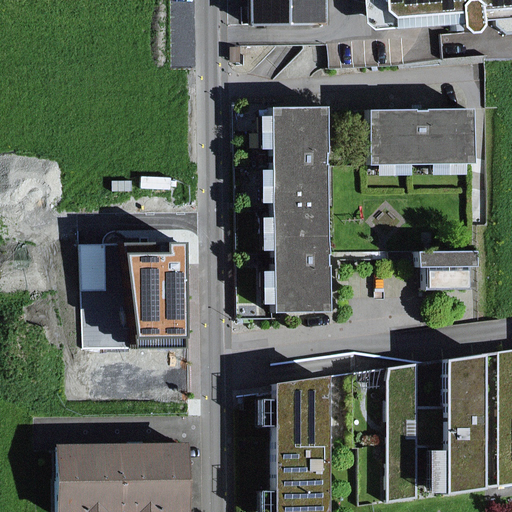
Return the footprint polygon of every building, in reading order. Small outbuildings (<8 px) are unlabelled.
[(324,0),(249,0),(250,25),(325,23),(324,0)] [(484,34),(484,19),(499,17),(501,35),(511,34),(511,0),(365,0),(368,29),(461,21),(461,35),(484,34)] [(269,189),(269,210),(328,209),(326,107),(269,108),(269,133),(257,133),(257,151),(269,151),(269,169),(259,169),(260,189),(269,189)] [(472,111),(368,111),(368,164),(393,164),(393,175),(408,175),(408,164),(430,164),(430,173),(448,173),(448,164),(472,164),(472,111)] [(329,313),(328,209),(269,210),(270,235),(260,235),(261,253),(269,252),(270,275),(261,275),(261,290),(270,290),(270,313),(329,313)] [(138,351),(187,349),(187,245),(124,244),(138,351)] [(468,252),(414,255),(416,293),(470,289),(468,252)] [(511,347),(500,350),(500,485),(511,483),(511,347)] [(481,350),(442,355),(444,489),(483,489),(481,350)] [(419,362),(388,363),(389,498),(419,492),(419,362)] [(324,371),(270,380),(270,511),(297,511),(326,507),(324,371)] [(267,415),(266,387),(253,387),(254,415),(267,415)] [(189,511),(188,442),(52,445),(53,511),(189,511)] [(267,511),(268,478),(256,478),(256,511),(267,511)]
